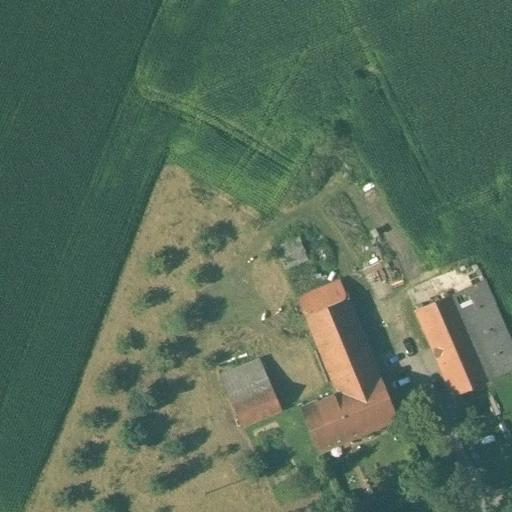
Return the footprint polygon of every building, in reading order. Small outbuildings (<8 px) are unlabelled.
[(298,238),(275,247),(285,269),(307,260),(298,238)] [(338,281),(298,298),(305,316),(346,299),(338,281)] [(511,370),(511,350),(482,281),(451,295),(489,381),(511,370)] [(451,295),(415,310),(452,397),(489,381),(451,295)] [(346,299),(305,316),(337,392),(377,375),(346,299)] [(259,361),(219,378),(240,426),(279,409),(259,361)] [(337,392),(300,408),(319,453),(397,420),(379,376),(378,376),(377,375),(337,392)]
